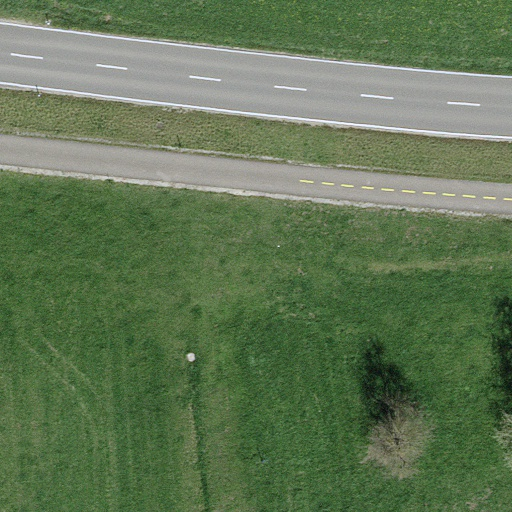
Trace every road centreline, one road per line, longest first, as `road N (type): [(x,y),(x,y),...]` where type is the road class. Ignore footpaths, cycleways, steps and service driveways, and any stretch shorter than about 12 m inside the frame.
road 1 (tertiary): [(511,105),(274,86),(0,51)]
road 2 (track): [(511,181),(0,133)]
